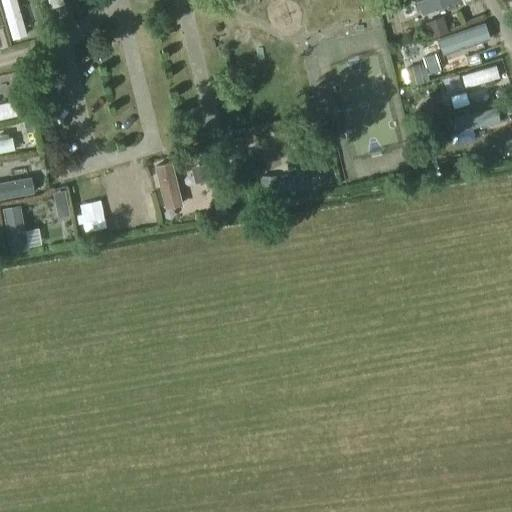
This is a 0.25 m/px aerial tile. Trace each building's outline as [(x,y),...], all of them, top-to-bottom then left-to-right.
[(17,0),(0,0),(0,1),(11,40),(28,36),(17,0)] [(63,0),(46,0),(50,9),(65,5),(63,0)] [(413,0),(412,0),(418,18),(463,3),(462,0),(413,0)] [(436,36),(441,55),(489,40),(483,20),(448,31),(444,17),(427,23),(431,36),(436,36)] [(275,61),(279,109),(304,107),(299,59),(275,61)] [(402,67),(407,84),(423,79),(418,62),(402,67)] [(496,65),(440,80),(444,95),(499,80),(496,65)] [(25,97),(0,102),(0,120),(28,114),(25,97)] [(497,106),(451,116),(456,132),(450,135),(451,147),(464,144),(463,131),(501,123),(497,106)] [(20,135),(0,138),(0,154),(28,148),(26,135),(35,131),(32,120),(17,122),(20,135)] [(175,163),(154,168),(166,209),(185,206),(175,163)] [(140,166),(110,173),(120,219),(152,213),(140,166)] [(29,177),(0,182),(0,202),(34,194),(29,177)] [(51,229),(30,229),(9,229),(9,245),(53,244),(51,229)]
